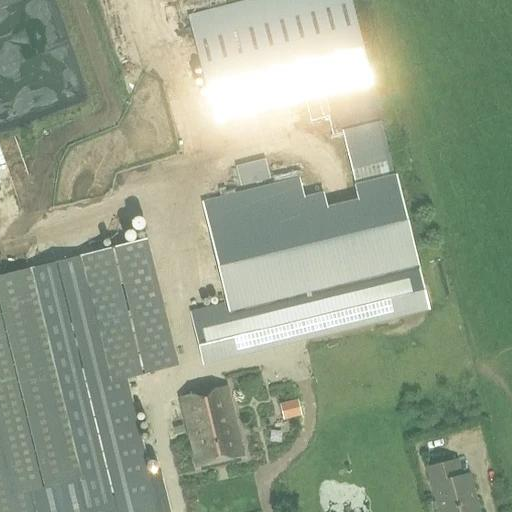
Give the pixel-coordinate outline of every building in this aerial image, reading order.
[(261,0),(191,18),(217,121),(373,82),(352,0),(261,0)] [(240,160),(246,181),(274,174),(268,152),(240,160)] [(232,309),(194,318),(204,362),(426,309),(396,184),(358,193),(363,212),(328,220),(323,201),(305,205),(300,186),(208,208),(232,309)] [(131,216),(143,213),(140,199),(128,202),(131,216)] [(159,511),(128,380),(176,365),(144,241),(83,256),(18,273),(0,276),(0,511),(159,511)] [(227,386),(181,397),(198,470),(245,459),(227,386)] [(479,511),(470,476),(462,478),(458,462),(429,469),(439,511),(479,511)]
